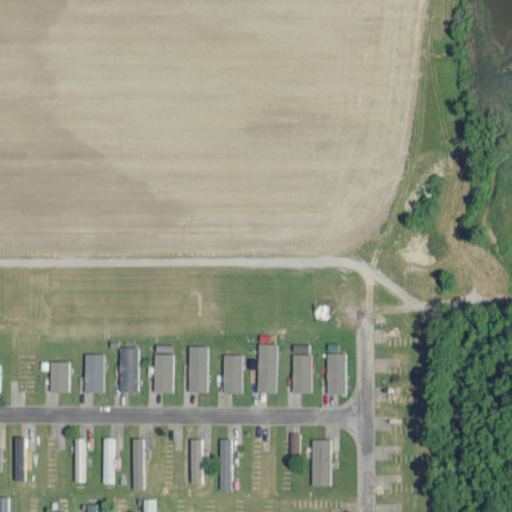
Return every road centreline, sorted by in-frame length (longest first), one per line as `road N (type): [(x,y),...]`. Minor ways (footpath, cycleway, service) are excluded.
road 1 (residential): [(0,412),(293,416)]
road 2 (residential): [(363,381),(363,511)]
